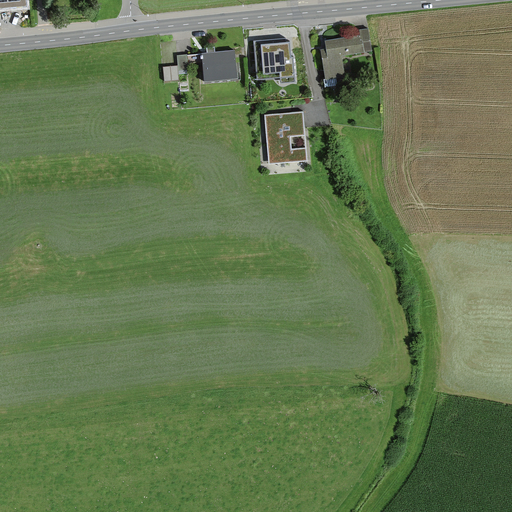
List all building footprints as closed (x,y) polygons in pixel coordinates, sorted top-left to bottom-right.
[(328,50),(324,51),(328,82),(347,79),(344,59),(367,55),(367,52),(374,51),(370,29),(359,31),(360,39),(327,43),(328,50)] [(292,45),(254,49),(258,88),(297,83),(292,45)] [(236,51),(203,54),(205,81),(239,78),(236,51)] [(188,64),(188,56),(178,57),(178,65),(188,64)] [(164,69),(165,83),(179,82),(178,67),(164,69)] [(266,115),(270,161),(306,157),(301,111),(266,115)]
